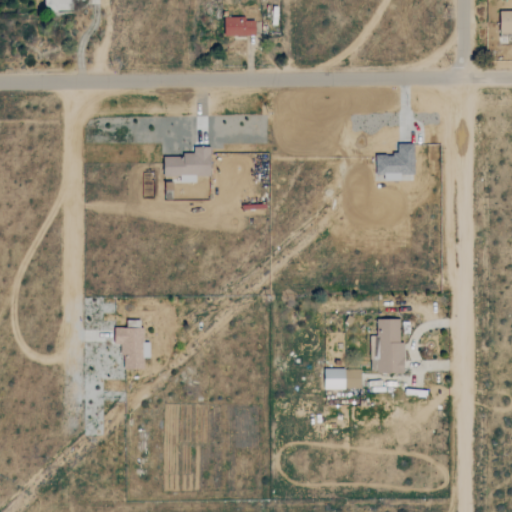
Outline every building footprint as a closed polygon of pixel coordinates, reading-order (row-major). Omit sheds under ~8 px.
[(44,0),(44,9),(70,9),(70,0),(44,0)] [(511,10),(500,11),(500,33),(511,32),(511,10)] [(255,35),(255,20),(246,20),(246,16),(224,17),(225,35),(255,35)] [(413,171),(414,142),(396,142),(395,152),(373,151),(373,171),(413,171)] [(161,173),(209,175),(210,144),(194,144),(193,153),(162,152),(161,173)] [(377,371),(376,317),(396,317),(397,339),(403,339),(403,370),(377,371)] [(114,344),(115,324),(141,324),(140,366),(122,366),(123,344),(114,344)] [(321,387),(322,367),(359,368),(358,388),(321,387)]
